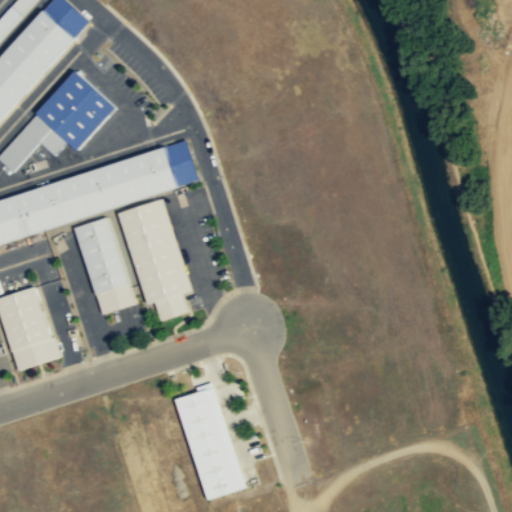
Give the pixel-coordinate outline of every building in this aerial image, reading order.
[(13,0),(0,15),(0,37),(33,0),(13,0)] [(49,0),(0,56),(0,120),(90,19),(68,0),(49,0)] [(118,105),(76,69),(0,155),(0,159),(13,171),(39,141),(55,155),(68,140),(79,150),(118,105)] [(0,240),(201,183),(189,142),(0,196),(0,240)] [(121,210),(147,304),(156,302),(161,319),(188,312),(183,293),(192,291),(166,198),(121,210)] [(77,225),(101,313),(135,304),(111,216),(77,225)] [(0,305),(16,369),(58,359),(40,287),(0,297),(0,305)] [(217,381),(176,393),(206,498),(247,487),(217,381)]
